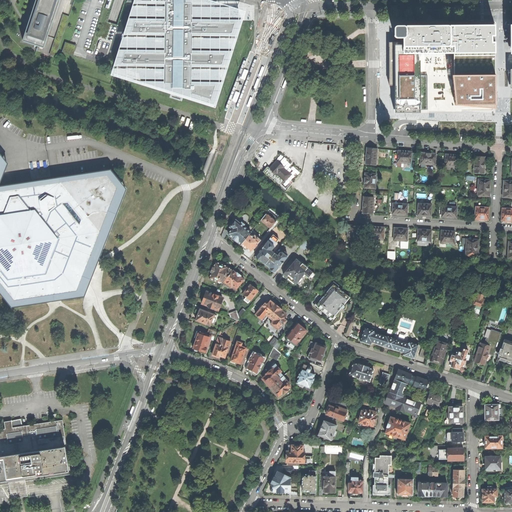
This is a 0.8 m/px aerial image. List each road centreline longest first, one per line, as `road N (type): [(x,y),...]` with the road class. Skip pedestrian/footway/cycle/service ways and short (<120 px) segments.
road 1 (residential): [(473,511),(248,503)]
road 2 (residential): [(362,136),(354,219),(494,227)]
road 3 (residential): [(208,238),(338,342)]
road 4 (residential): [(281,434),(246,383),(164,351)]
road 5 (residential): [(503,147),(499,5)]
road 6 (residential): [(338,342),(472,385)]
road 7 (unclassified): [(373,137),(372,6)]
road 8 (residential): [(0,375),(127,355)]
road 9 (secondary): [(372,6),(499,5)]
road 10 (residential): [(473,511),(472,385)]
road 11 (residential): [(373,137),(498,147)]
road 12 (secondary): [(164,351),(208,238)]
road 13 (secondary): [(208,238),(254,126)]
